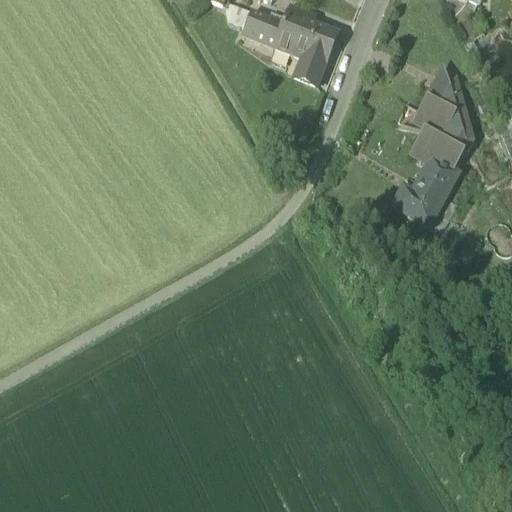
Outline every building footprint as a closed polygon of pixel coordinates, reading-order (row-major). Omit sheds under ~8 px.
[(213,0),(210,9),(222,14),(226,0),(213,0)] [(250,0),(270,8),(273,0),(250,0)] [(469,0),(466,7),(479,13),(484,0),(469,0)] [(295,81),(317,90),(337,41),(312,31),(316,22),(289,11),(282,30),(281,32),(275,29),(275,27),(251,17),(250,18),(244,33),(242,40),(241,43),(301,67),(295,81)] [(227,27),(231,28),(237,13),(233,12),(227,27)] [(231,28),(244,33),(250,18),(237,13),(231,28)] [(470,148),(464,159),(466,159),(472,148),(454,85),(449,94),(442,71),(432,90),(434,90),(455,102),(453,106),(455,106),(457,107),(458,110),(459,112),(458,114),(457,116),(455,118),(463,122),(466,131),(464,134),(466,136),(466,138),(466,140),(465,142),(463,144),(470,148)] [(415,167),(426,173),(431,165),(453,178),(464,159),(470,148),(463,144),(465,142),(466,140),(466,138),(466,136),(464,134),(466,131),(463,122),(455,118),(457,116),(458,114),(459,112),(458,110),(457,107),(455,106),(453,106),(455,102),(434,90),(418,119),(423,136),(415,151),(416,151),(412,156),(419,160),(415,167)] [(511,110),(488,122),(511,171),(511,110)] [(416,151),(415,151),(408,163),(415,167),(419,160),(412,156),(416,151)] [(458,181),(453,178),(431,165),(426,173),(412,198),(403,193),(391,214),(428,234),(458,181)]
